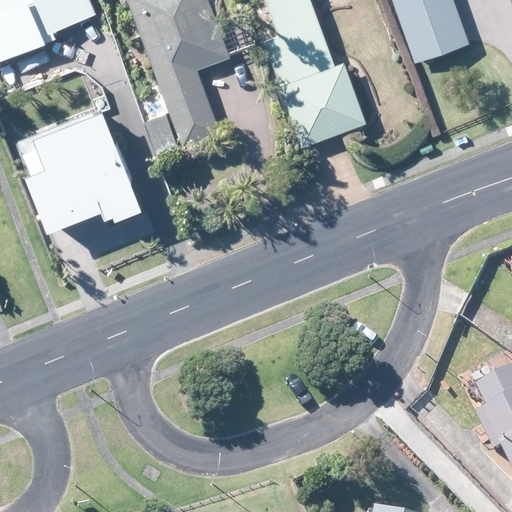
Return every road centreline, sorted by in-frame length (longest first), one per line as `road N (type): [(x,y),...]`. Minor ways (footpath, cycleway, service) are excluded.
road 1 (residential): [(126,336),(127,386),(137,419),(159,447),(210,463),(276,448),(347,416),(400,363),(422,296),(406,219)]
road 2 (tertiary): [(406,219),(126,336)]
road 3 (residential): [(38,511),(51,488),(53,442),(14,379)]
